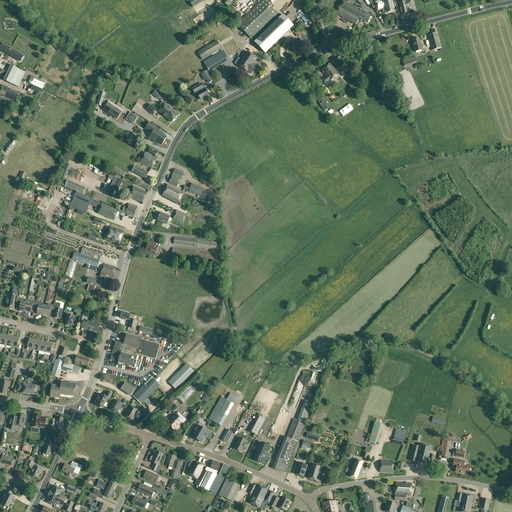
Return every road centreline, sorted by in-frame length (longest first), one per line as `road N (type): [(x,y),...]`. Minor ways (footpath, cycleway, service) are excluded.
road 1 (tertiary): [(104,344),(137,231),(187,124),(333,47)]
road 2 (unclassified): [(309,500),(323,489),(412,477),(511,492)]
road 3 (tertiary): [(333,47),(511,1)]
road 4 (unclassified): [(309,500),(150,435)]
